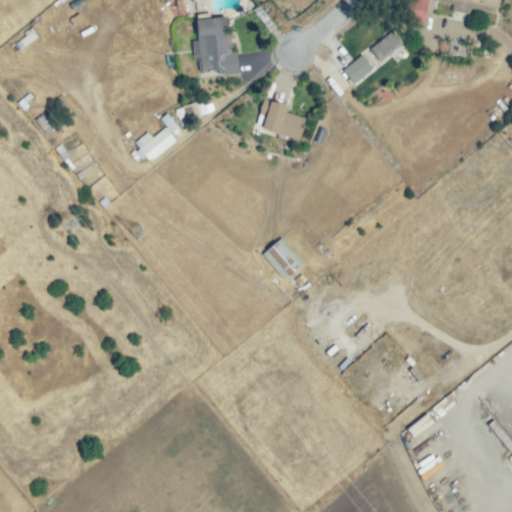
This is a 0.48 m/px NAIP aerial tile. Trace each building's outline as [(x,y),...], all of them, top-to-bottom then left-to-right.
[(82,0),(71,8),(68,4),(74,0),(82,0)] [(426,0),(422,24),(400,20),(403,0),(426,0)] [(468,13),(450,10),(451,4),(437,2),(437,0),(497,0),(495,13),(469,8),(468,13)] [(231,50),(235,50),(237,73),(221,75),(221,73),(217,73),(217,70),(200,72),(200,70),(198,70),(197,61),(199,61),(198,55),(192,55),(190,40),(197,39),(195,19),(196,19),(195,14),(209,13),(209,17),(226,16),(227,30),(228,30),(230,44),(231,45),(232,49),(231,50)] [(21,48),(16,41),(25,35),(22,32),(30,28),(31,30),(36,37),(21,48)] [(379,61),(369,48),(390,30),(401,43),(379,61)] [(353,84),(341,70),(360,54),(372,68),(353,84)] [(297,139),(260,127),(261,126),(255,124),(263,97),(274,101),(274,102),(286,106),(284,111),(304,118),(297,139)] [(179,124),(174,109),(181,107),(181,106),(184,104),(183,102),(195,98),(196,101),(201,116),(179,124)] [(16,105),(21,99),(29,108),(23,113),(16,105)] [(170,133),(158,118),(166,112),(169,117),(170,115),(172,118),(171,119),(177,127),(170,133)] [(45,134),(34,119),(41,113),(52,128),(45,134)] [(148,161),(138,148),(142,145),(137,139),(146,131),(151,137),(163,127),(174,140),(148,161)] [(65,150),(63,151),(66,154),(66,153),(68,156),(63,161),(58,155),(59,154),(54,148),(60,144),(65,150)] [(282,279),(261,254),(280,237),(302,262),(282,279)] [(430,409),(450,392),(453,396),(434,413),(430,409)] [(413,437),(406,429),(426,413),(433,422),(413,437)] [(486,424),(494,417),(511,439),(511,452),(510,454),(486,424)]
